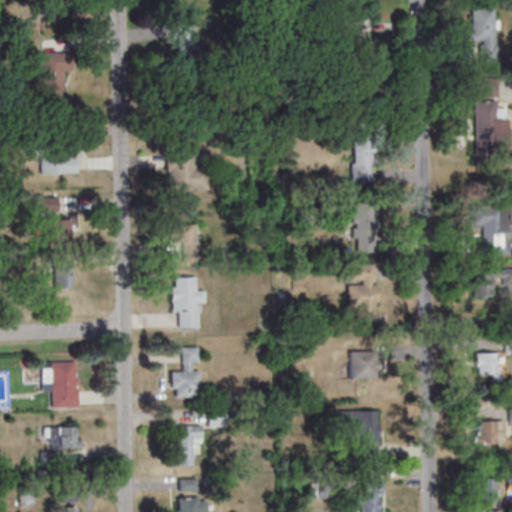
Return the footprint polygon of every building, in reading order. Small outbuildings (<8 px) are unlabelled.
[(471,41),(479,40),(480,64),(496,64),(495,8),(470,9),(471,41)] [(353,14),(337,14),(337,31),(353,31),(353,14)] [(175,23),(176,59),(193,58),(192,23),(175,23)] [(64,52),(38,52),(38,102),(64,103),(64,52)] [(496,97),(496,78),(474,78),(474,97),(496,97)] [(496,100),(473,100),(473,153),(507,153),(507,108),(496,108),(496,100)] [(371,182),(372,137),(351,137),(351,181),(371,182)] [(40,173),(77,173),(77,152),(40,152),(40,173)] [(192,153),(166,153),(167,189),(201,189),(201,170),(192,170),(192,153)] [(32,197),(32,216),(57,216),(57,197),(32,197)] [(509,255),(509,204),(469,204),(469,226),(482,226),(482,255),(509,255)] [(367,222),(368,206),(354,205),(353,222),(367,222)] [(65,221),(38,221),(38,238),(65,238),(65,221)] [(169,243),(194,243),(194,224),(169,224),(169,243)] [(376,317),(376,263),(345,263),(345,306),(354,306),(354,317),(376,317)] [(71,264),(53,264),(53,288),(71,288),(71,264)] [(490,297),(489,280),(502,279),(502,285),(511,285),(511,268),(471,269),(471,297),(490,297)] [(203,307),(203,286),(192,286),(192,277),(171,276),(170,326),(198,327),(198,307),(203,307)] [(170,397),(199,396),(199,346),(180,346),(180,370),(169,370),(170,397)] [(376,351),(348,351),(348,378),(376,378),(376,351)] [(498,352),(474,352),(474,374),(498,374),(498,352)] [(78,407),(78,361),(41,361),(41,383),(51,383),(51,407),(78,407)] [(207,412),(209,426),(222,424),(220,410),(207,412)] [(335,410),(335,438),(359,438),(359,458),(378,458),(378,410),(335,410)] [(475,442),(502,442),(502,420),(475,420),(475,442)] [(46,426),(46,448),(81,448),(81,426),(46,426)] [(174,465),(193,465),(193,445),(201,445),(201,426),(174,426),(174,465)] [(496,477),(477,477),(477,502),(496,502),(496,477)] [(381,511),(381,479),(362,479),(362,492),(353,492),(353,505),(362,505),(362,511),(381,511)] [(178,498),(177,511),(198,511),(207,511),(207,498),(178,498)]
